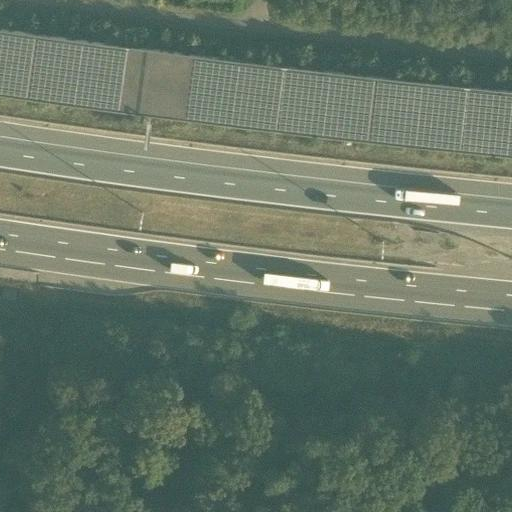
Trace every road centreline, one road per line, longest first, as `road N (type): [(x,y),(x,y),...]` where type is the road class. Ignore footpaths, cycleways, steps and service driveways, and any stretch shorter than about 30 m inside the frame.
road 1 (motorway): [(511,211),(263,188),(0,148)]
road 2 (motorway): [(0,237),(511,297)]
road 3 (unclassified): [(511,54),(70,0)]
